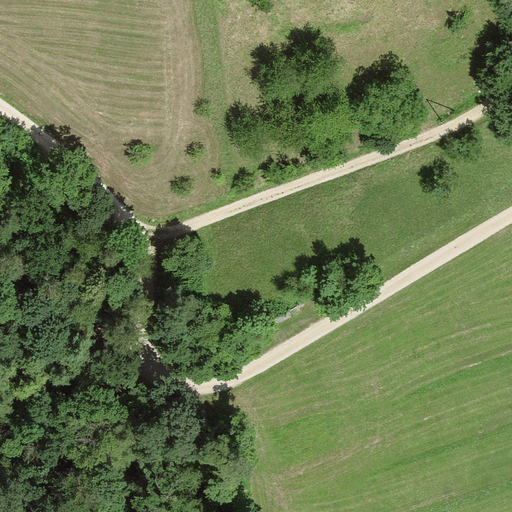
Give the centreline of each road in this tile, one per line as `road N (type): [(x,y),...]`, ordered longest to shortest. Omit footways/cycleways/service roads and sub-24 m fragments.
road 1 (track): [(511,216),(223,380),(169,378),(135,364),(39,276),(0,257)]
road 2 (track): [(142,243),(487,112),(511,80)]
road 3 (track): [(0,106),(108,195),(142,243)]
road 4 (track): [(142,243),(152,372)]
